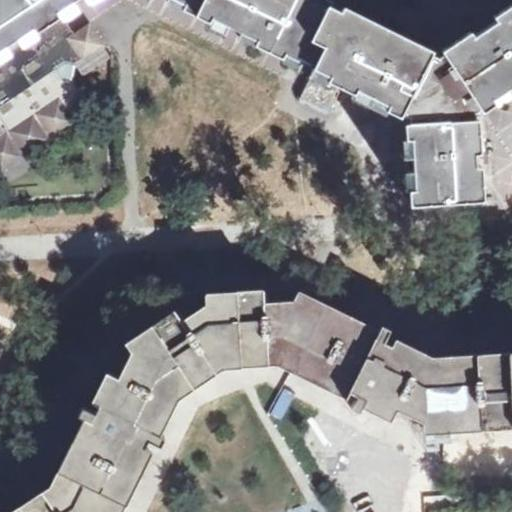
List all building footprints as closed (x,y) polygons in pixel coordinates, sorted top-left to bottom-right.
[(511,11),(472,39),(464,44),(454,50),(444,57),(438,61),(430,57),(433,51),(431,50),(404,37),(403,36),(345,8),(344,7),(328,0),(0,0),(0,59),(11,53),(7,46),(17,39),(21,45),(37,35),(33,28),(55,14),(60,11),(64,17),(78,7),(74,1),(76,0),(88,0),(167,0),(167,1),(187,11),(190,5),(199,10),(216,19),(214,23),(228,31),(231,25),(242,31),(239,36),(259,46),(262,40),(271,45),(268,51),(271,53),(274,47),(288,54),(285,59),(300,67),(303,62),(314,67),(311,72),(334,83),(337,79),(344,82),(375,97),(372,104),(400,118),(404,111),(412,115),(413,123),(415,158),(417,204),(426,204),(477,202),(471,119),(470,111),(479,107),(498,93),(511,83),(511,11)] [(511,0),(445,0),(472,39),(511,11),(511,0)] [(64,17),(60,11),(55,14),(33,28),(37,35),(21,45),(17,39),(7,46),(11,53),(0,59),(0,172),(82,119),(83,110),(77,100),(79,89),(74,81),(76,66),(106,46),(90,23),(75,33),(64,17)] [(440,51),(444,57),(454,50),(451,45),(440,51)] [(334,83),(311,72),(296,100),(330,116),(335,105),(335,101),(344,82),(337,79),(334,83)] [(365,118),(363,118),(357,129),(377,138),(378,159),(415,158),(413,123),(412,115),(404,111),(400,118),(372,104),(365,118)] [(414,424),(511,418),(511,358),(437,363),(431,363),(409,352),(291,293),(260,296),(261,356),(278,355),(414,424)] [(239,357),(261,356),(260,296),(219,298),(204,298),(125,351),(55,491),(21,511),(114,511),(172,391),(220,358),(239,357)]
